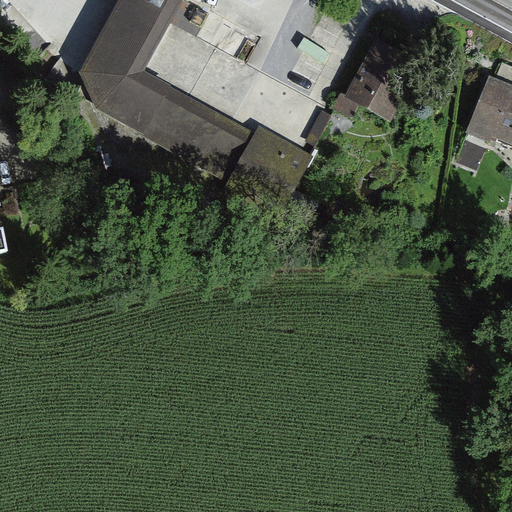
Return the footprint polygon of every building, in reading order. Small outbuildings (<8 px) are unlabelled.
[(255,134),(144,72),(183,0),(122,0),(81,74),(97,110),(227,182),(221,192),(275,222),(312,157),(259,127),(255,134)] [(220,45),(242,49),(248,22),(226,17),(220,45)] [(421,61),(376,37),(345,96),(389,120),(421,61)] [(511,91),(495,85),(475,137),(511,150),(511,91)] [(323,111),(308,139),(318,144),(333,117),(323,111)]
